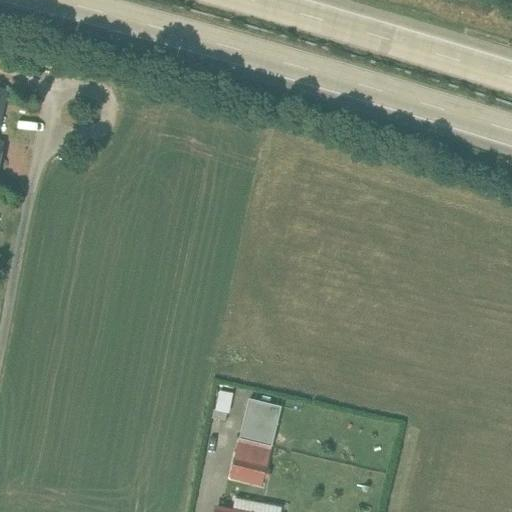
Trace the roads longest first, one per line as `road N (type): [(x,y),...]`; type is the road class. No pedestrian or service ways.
road 1 (motorway): [(54,0),(511,131)]
road 2 (motorway): [(511,78),(249,0)]
